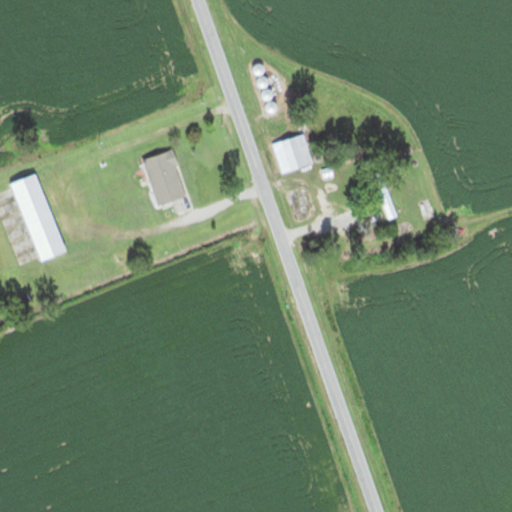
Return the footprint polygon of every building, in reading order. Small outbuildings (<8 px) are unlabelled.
[(264,66),(257,66),(259,99),(273,98),(272,76),(265,76),(264,66)] [(315,162),(304,132),(273,144),(284,174),(315,162)] [(174,150),(145,158),(158,206),(188,197),(174,150)] [(13,182),(43,262),(69,252),(40,172),(13,182)] [(302,221),(319,214),(308,188),(292,195),(302,221)]
